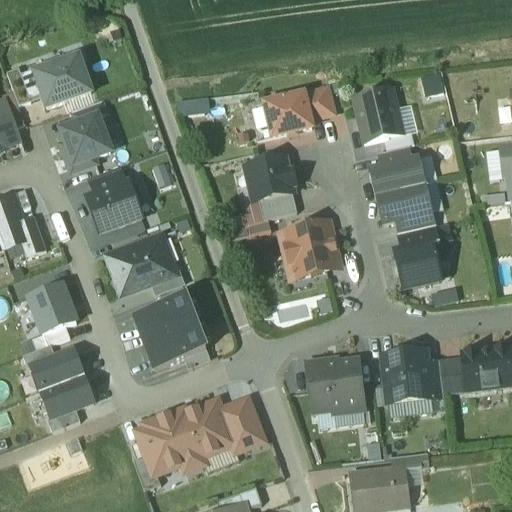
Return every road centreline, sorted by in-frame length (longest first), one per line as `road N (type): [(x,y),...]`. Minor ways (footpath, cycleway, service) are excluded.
road 1 (residential): [(44,165),(129,411),(253,362)]
road 2 (track): [(232,303),(125,0)]
road 3 (residential): [(303,511),(253,362)]
road 4 (residential): [(377,316),(338,164)]
road 5 (residential): [(377,316),(426,324),(511,316)]
road 6 (residential): [(253,362),(377,316)]
